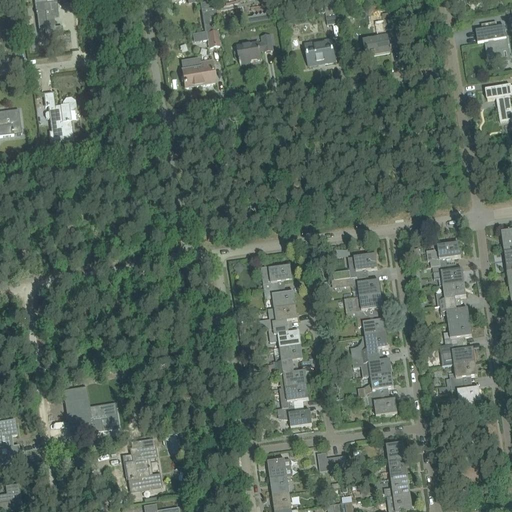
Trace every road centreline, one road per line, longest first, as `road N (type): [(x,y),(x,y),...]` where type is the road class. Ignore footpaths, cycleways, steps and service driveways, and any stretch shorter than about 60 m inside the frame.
road 1 (residential): [(187,256),(28,289),(50,466)]
road 2 (residential): [(165,120),(450,73)]
road 3 (residential): [(419,431),(392,227)]
road 4 (residential): [(328,442),(301,242)]
road 5 (residential): [(236,452),(213,253)]
road 6 (residential): [(511,496),(489,331)]
road 7 (residential): [(153,52),(7,70)]
road 8 (residential): [(475,216),(450,73)]
road 9 (residential): [(187,256),(165,120)]
